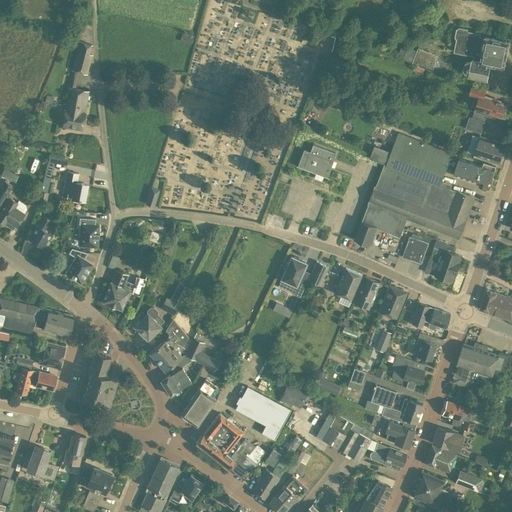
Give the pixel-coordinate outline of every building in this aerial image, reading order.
[(468,76),(487,80),(491,63),(502,66),(503,66),(504,67),(504,65),(506,57),(506,56),(507,51),(507,50),(509,43),(509,42),(509,41),(508,40),(508,41),(507,40),(507,41),(485,36),(485,38),(479,37),(480,34),(469,31),(467,28),(459,27),(456,29),(455,37),(456,39),(454,51),(474,55),(473,58),(472,58),(471,61),(467,60),(464,63),(463,68),(465,72),(468,73),(468,76)] [(190,45),(193,36),(182,32),(179,41),(190,45)] [(7,51),(5,59),(6,60),(28,66),(31,56),(38,58),(42,59),(46,46),(35,43),(25,40),(22,48),(20,48),(10,45),(8,52),(7,51)] [(89,91),(75,88),(78,73),(87,74),(92,55),(89,54),(92,44),(79,41),(71,70),(68,87),(64,109),(66,109),(63,125),(82,129),(89,91)] [(440,54),(419,46),(418,49),(403,44),(399,56),(419,63),(418,65),(445,74),(449,61),(439,57),(440,54)] [(6,60),(5,59),(2,67),(3,68),(1,75),(11,78),(13,78),(10,87),(25,91),(32,93),(36,80),(32,79),(24,77),(28,66),(6,60)] [(500,101),(484,96),(486,88),(472,84),(468,95),(478,98),(475,106),(475,107),(474,111),(486,115),(487,115),(488,113),(502,117),(506,105),(499,103),(500,101)] [(320,94),(313,92),(311,95),(309,101),(314,103),(322,112),(328,105),(320,97),(319,97),(320,94)] [(400,102),(409,101),(407,92),(399,94),(400,102)] [(250,106),(247,114),(260,118),(262,110),(250,106)] [(469,116),(465,128),(481,133),(485,122),(484,121),(469,116)] [(374,147),(370,158),(385,163),(428,182),(412,220),(459,238),(466,220),(463,219),(472,196),(457,191),(456,192),(450,189),(451,185),(441,181),(452,153),(399,133),(391,153),(374,147)] [(14,143),(16,136),(9,135),(7,141),(14,143)] [(470,140),(466,152),(499,164),(503,151),(506,144),(480,136),(480,137),(478,142),(470,140)] [(296,165),(295,165),(297,166),(316,173),(323,176),(328,178),(328,177),(327,177),(328,174),(331,165),(333,161),(333,160),(332,160),(335,153),(312,144),(310,152),(303,149),(297,165),(296,165)] [(49,155),(47,165),(55,166),(57,157),(50,155),(49,155)] [(19,161),(8,156),(3,168),(14,173),(19,161)] [(493,178),(492,178),(494,170),(496,166),(484,162),(482,166),(459,158),(453,175),(480,184),(479,186),(489,189),(493,178)] [(401,233),(407,218),(412,220),(428,182),(385,163),(376,186),(375,185),(370,200),(356,235),(371,241),(378,223),(401,233)] [(85,200),(88,184),(77,182),(79,173),(66,171),(62,192),(67,193),(66,200),(78,202),(78,199),(85,200)] [(0,205),(6,196),(12,185),(4,180),(0,186),(0,205)] [(159,189),(150,186),(145,204),(154,206),(159,189)] [(40,191),(38,202),(46,204),(48,193),(40,191)] [(0,205),(0,221),(13,230),(24,213),(12,206),(15,201),(10,198),(6,196),(0,205)] [(42,247),(50,233),(45,230),(51,219),(43,214),(37,225),(29,238),(42,247)] [(79,217),(79,224),(80,224),(79,245),(97,246),(98,225),(95,224),(95,218),(79,217)] [(162,235),(153,232),(150,238),(159,242),(162,235)] [(421,263),(429,242),(410,236),(402,256),(421,263)] [(439,254),(443,255),(440,263),(457,269),(459,263),(458,262),(460,255),(454,253),(456,247),(436,240),(433,247),(441,249),(439,254)] [(65,273),(79,282),(80,283),(81,282),(92,264),(84,259),(87,253),(71,248),(69,253),(75,257),(65,273)] [(107,266),(114,269),(119,257),(113,254),(107,266)] [(283,274),(281,278),(295,285),(291,293),(299,296),(307,279),(300,276),(305,263),(304,262),(305,261),(298,257),(297,259),(291,256),(286,268),(284,267),(281,273),(283,274)] [(457,269),(440,263),(438,270),(432,269),(435,261),(429,259),(425,272),(436,275),(436,276),(451,281),(454,274),(455,274),(457,269)] [(320,286),(329,266),(316,261),(307,280),(320,286)] [(345,268),(335,292),(341,295),(338,302),(348,306),(362,274),(345,268)] [(115,269),(110,282),(102,301),(121,310),(130,290),(132,291),(131,294),(138,296),(145,278),(136,275),(133,285),(126,281),(128,275),(115,269)] [(368,308),(379,282),(364,275),(352,301),(368,308)] [(161,308),(174,314),(187,287),(179,282),(170,299),(166,297),(161,308)] [(378,310),(396,317),(406,293),(406,292),(389,285),(378,310)] [(487,289),(483,299),(511,308),(511,298),(506,296),(496,293),(487,289)] [(68,335),(73,316),(48,309),(38,307),(0,297),(0,314),(5,315),(2,325),(31,333),(33,326),(43,328),(68,335)] [(511,308),(483,299),(480,309),(490,312),(510,319),(511,312),(511,308)] [(445,328),(450,313),(433,308),(418,302),(411,323),(422,327),(425,318),(430,319),(428,322),(429,322),(428,325),(429,328),(433,329),(435,328),(436,325),(445,328)] [(273,309),(289,316),(291,311),(275,303),(273,309)] [(147,338),(159,326),(158,325),(163,320),(156,314),(157,311),(153,307),(150,307),(147,310),(147,314),(135,326),(147,338)] [(181,356),(180,354),(188,337),(172,318),(165,330),(168,334),(167,339),(164,340),(150,352),(164,369),(181,356)] [(380,336),(390,340),(392,333),(383,329),(380,336)] [(205,341),(207,336),(197,331),(195,335),(205,341)] [(420,345),(417,355),(430,360),(435,344),(429,342),(431,336),(419,332),(416,343),(420,345)] [(204,343),(194,337),(185,354),(203,365),(213,371),(219,361),(206,354),(200,350),(204,343)] [(455,377),(454,379),(458,380),(469,383),(471,380),(489,386),(499,354),(486,350),(488,346),(475,341),(474,346),(463,343),(456,365),(458,365),(456,372),(454,372),(453,376),(455,377)] [(37,363),(59,369),(65,346),(47,342),(44,356),(39,355),(37,363)] [(387,347),(377,343),(375,349),(385,352),(387,347)] [(105,375),(110,358),(94,353),(87,376),(89,377),(82,400),(101,406),(110,377),(105,375)] [(415,361),(403,357),(395,355),(392,366),(396,367),(394,375),(394,377),(401,379),(403,378),(408,380),(406,387),(413,389),(415,382),(419,384),(424,370),(413,367),(415,361)] [(33,360),(17,356),(15,364),(30,368),(33,360)] [(191,381),(181,366),(160,380),(170,395),(191,381)] [(55,376),(53,375),(21,367),(15,391),(27,394),(30,384),(36,385),(52,389),(54,383),(55,382),(56,379),(55,377),(55,376)] [(361,384),(365,372),(354,368),(349,380),(361,384)] [(321,387),(338,394),(342,384),(325,377),(321,387)] [(379,384),(392,387),(394,381),(381,378),(379,384)] [(204,380),(199,387),(189,400),(180,414),(197,425),(206,412),(215,398),(212,396),(218,388),(215,385),(214,387),(204,380)] [(287,383),(278,401),(290,408),(293,404),(300,407),(305,397),(308,399),(311,394),(307,392),(287,383)] [(370,400),(390,407),(396,391),(376,384),(370,400)] [(291,409),(290,408),(278,401),(247,385),(241,396),(239,395),(235,402),(237,403),(234,408),(265,424),(261,432),(274,439),(291,409)] [(318,397),(322,390),(315,386),(311,394),(318,397)] [(401,417),(409,420),(407,427),(414,429),(423,405),(408,399),(404,398),(398,416),(402,417),(401,417)] [(446,400),(441,414),(453,418),(463,421),(461,428),(471,431),(474,423),(468,421),(470,415),(466,414),(468,408),(446,400)] [(237,441),(232,447),(230,445),(242,431),(219,413),(203,433),(195,442),(228,468),(230,466),(243,476),(250,467),(243,462),(251,452),(250,452),(254,447),(244,439),(240,444),(237,441)] [(394,442),(408,447),(414,429),(407,427),(401,425),(401,424),(400,424),(374,414),(371,424),(385,429),(384,431),(388,432),(385,439),(394,442)] [(334,418),(330,425),(322,439),(359,460),(371,439),(370,438),(373,433),(361,426),(344,417),(341,422),(334,418)] [(452,431),(437,427),(432,443),(458,450),(462,435),(451,432),(452,431)] [(85,436),(72,433),(69,450),(66,449),(64,461),(77,464),(78,460),(80,452),(82,453),(85,436)] [(0,466),(7,468),(9,459),(8,459),(13,437),(0,434),(0,466)] [(251,490),(265,500),(279,478),(283,471),(289,460),(288,459),(301,439),(295,435),(275,466),(271,472),(265,468),(252,489),(251,490)] [(401,466),(406,453),(389,447),(377,442),(374,450),(370,452),(369,455),(371,458),(390,466),(391,462),(401,466)] [(431,445),(424,462),(449,472),(456,454),(441,448),(431,445)] [(35,446),(27,469),(53,478),(57,466),(46,462),(50,451),(35,446)] [(297,447),(292,458),(299,462),(304,464),(307,459),(302,456),(305,451),(297,447)] [(272,449),(265,460),(273,465),(280,454),(272,449)] [(487,458),(477,455),(475,461),(485,464),(487,458)] [(140,505),(154,511),(159,511),(168,495),(169,496),(180,473),(176,471),(178,467),(176,466),(177,465),(162,458),(160,458),(147,485),(150,487),(148,492),(146,491),(140,505)] [(86,486),(86,484),(94,488),(93,491),(89,489),(81,506),(93,511),(94,509),(102,491),(105,492),(109,482),(112,483),(114,477),(112,476),(112,475),(94,467),(92,471),(86,468),(79,483),(86,486)] [(459,470),(455,483),(487,495),(488,492),(479,488),(482,479),(459,470)] [(443,481),(421,471),(411,494),(440,507),(447,491),(440,488),(443,481)] [(202,482),(190,475),(185,483),(179,479),(174,487),(171,494),(179,498),(183,491),(191,497),(202,482)] [(268,502),(279,511),(282,511),(299,493),(301,496),(308,488),(292,475),(286,482),(268,502)] [(7,502),(14,480),(7,478),(0,500),(7,502)] [(379,511),(382,506),(392,487),(378,480),(365,497),(360,507),(359,507),(356,511),(379,511)] [(54,505),(58,494),(52,492),(48,502),(54,505)] [(232,509),(235,511),(234,511),(225,511),(224,511),(251,511),(237,502),(238,501),(228,494),(222,502),(232,509)]
